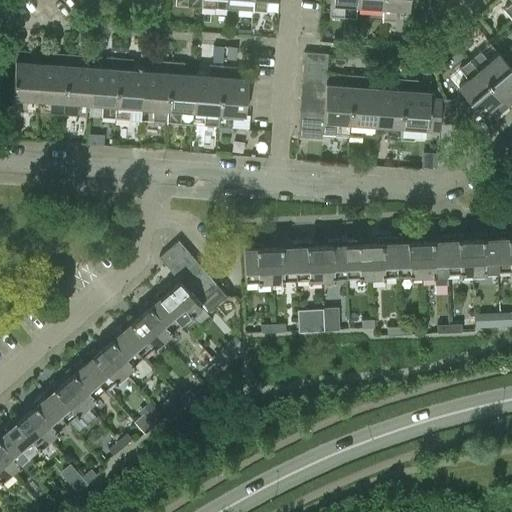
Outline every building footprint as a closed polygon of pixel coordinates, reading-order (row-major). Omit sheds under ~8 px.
[(226,0),(226,8),(251,10),(252,0),(226,0)] [(252,0),(251,10),(265,11),(265,0),(252,0)] [(330,0),(329,16),(343,17),(344,3),(356,4),(356,0),(330,0)] [(381,20),(382,0),(356,0),(356,4),(369,5),(368,19),(381,20)] [(382,0),(381,20),(394,21),(395,7),(408,8),(408,0),(382,0)] [(466,36),(458,43),(463,49),(472,42),(466,36)] [(111,50),(119,50),(120,42),(111,41),(111,50)] [(120,42),(119,50),(128,51),(128,42),(120,42)] [(236,46),(226,45),(225,57),(235,58),(236,46)] [(28,60),(29,49),(15,48),(10,109),(25,110),(26,97),(38,98),(41,61),(28,60)] [(511,68),(498,52),(488,60),(480,50),(469,59),(508,105),(511,101),(511,88),(511,87),(511,68)] [(63,113),(67,52),(53,51),(53,61),(41,61),(38,98),(50,99),(49,112),(63,113)] [(326,65),(327,53),(303,51),(302,63),(326,65)] [(80,63),(81,53),(67,52),(63,113),(77,114),(77,101),(90,102),(92,64),(80,63)] [(115,117),(119,56),(106,55),(105,65),(92,64),(90,102),(102,103),(101,116),(115,117)] [(131,67),(132,57),(119,56),(115,117),(129,118),(129,105),(142,106),(144,68),(131,67)] [(166,121),(171,60),(157,59),(156,69),(144,68),(142,106),(153,107),(152,120),(166,121)] [(508,105),(469,59),(458,67),(467,78),(457,86),(462,91),(453,98),(451,122),(463,123),(478,110),(481,113),(491,105),(498,113),(508,105)] [(183,71),(184,61),(171,60),(166,121),(180,122),(181,109),(193,110),(196,72),(183,71)] [(218,125),(222,63),(209,62),(208,73),(196,72),(193,110),(205,111),(204,123),(218,125)] [(234,75),(235,64),(222,63),(218,125),(231,125),(232,113),(244,114),(247,76),(234,75)] [(325,77),(326,65),(302,63),(302,75),(325,77)] [(347,134),(352,74),(339,74),(338,83),(325,82),(324,89),(324,101),(323,113),(322,119),(335,120),(334,133),(347,134)] [(365,85),(365,75),(352,74),(347,134),(361,135),(362,122),(375,123),(378,86),(365,85)] [(324,89),(325,82),(325,77),(302,75),(301,87),(324,89)] [(400,138),(404,78),(390,77),(390,87),(378,86),(375,123),(387,124),(386,137),(400,138)] [(417,89),(417,79),(404,78),(400,138),(413,139),(414,126),(426,127),(426,130),(439,131),(440,122),(441,98),(429,97),(429,90),(417,89)] [(324,101),(324,89),(301,87),(300,100),(324,101)] [(442,98),(440,122),(451,122),(453,98),(442,98)] [(323,113),(324,101),(300,100),(299,112),(323,113)] [(322,125),(322,119),(323,113),(299,112),(298,123),(322,125)] [(321,137),(322,125),(298,123),(297,135),(321,137)] [(510,270),(511,269),(511,232),(496,233),(497,268),(510,267),(510,270)] [(486,268),(497,268),(496,233),(471,234),(472,272),(486,271),(486,268)] [(459,272),(472,272),(471,234),(446,235),(447,270),(459,269),(459,272)] [(435,270),(447,270),(446,235),(420,236),(422,274),(435,273),(435,270)] [(409,274),(422,274),(420,236),(395,237),(397,272),(408,272),(409,274)] [(385,272),(397,272),(395,237),(371,238),(373,276),(385,275),(385,272)] [(358,277),(373,276),(371,238),(345,239),(346,274),(358,274),(358,277)] [(166,264),(186,248),(178,239),(159,256),(166,264)] [(334,275),(346,274),(345,239),(320,240),(321,278),(334,278),(334,275)] [(308,279),(321,278),(320,240),(295,241),(296,276),(308,276),(308,279)] [(282,277),(296,276),(295,241),(270,242),(271,280),(282,280),(282,277)] [(258,281),(271,280),(270,242),(243,243),(245,278),(258,278),(258,281)] [(174,273),(193,257),(186,248),(166,264),(174,273)] [(182,283),(201,266),(193,257),(174,273),(176,275),(182,283)] [(190,292),(209,275),(201,266),(182,283),(190,292)] [(190,292),(182,283),(176,275),(156,293),(180,320),(189,312),(191,314),(201,305),(198,301),(190,292)] [(198,301),(217,284),(209,275),(190,292),(198,301)] [(206,310),(225,293),(217,284),(198,301),(201,305),(206,310)] [(171,327),(180,320),(156,293),(138,309),(163,338),(173,329),(171,327)] [(152,347),(163,338),(138,309),(118,326),(142,353),(151,345),(152,347)] [(261,331),(273,331),(273,323),(261,324),(261,331)] [(273,331),(284,330),(284,323),(273,323),(273,331)] [(450,331),(461,331),(461,323),(449,324),(450,331)] [(437,332),(450,331),(449,324),(437,324),(437,332)] [(386,334),(399,333),(399,325),(386,326),(386,334)] [(399,333),(411,333),(410,325),(399,325),(399,333)] [(133,361),(142,353),(118,326),(100,342),(125,371),(134,363),(133,361)] [(115,380),(125,371),(100,342),(81,358),(104,385),(113,377),(115,380)] [(220,366),(229,358),(224,352),(215,360),(220,366)] [(95,393),(104,385),(81,358),(61,375),(87,404),(97,395),(95,393)] [(211,374),(220,366),(215,360),(206,368),(211,374)] [(77,413),(87,404),(61,375),(42,391),(66,418),(75,410),(77,413)] [(185,402),(194,394),(188,388),(180,396),(185,402)] [(180,396),(179,397),(173,390),(161,402),(171,414),(185,402),(180,396)] [(57,426),(66,418),(42,391),(23,408),(49,437),(59,428),(57,426)] [(155,422),(164,415),(154,404),(142,415),(151,426),(155,422)] [(29,454),(49,437),(23,408),(3,425),(27,452),(29,454)] [(19,459),(27,452),(3,425),(0,428),(0,458),(11,470),(21,461),(19,459)] [(122,445),(132,437),(126,431),(117,439),(122,445)] [(114,452),(122,445),(117,439),(109,446),(114,452)] [(0,478),(1,479),(11,470),(0,458),(0,478)] [(87,481),(96,473),(91,467),(82,475),(87,481)] [(79,488),(87,481),(82,475),(73,482),(79,488)] [(47,511),(51,511),(58,506),(53,500),(44,508),(47,511)]
